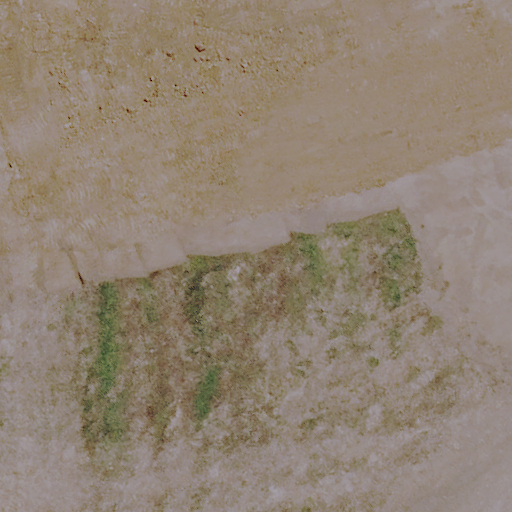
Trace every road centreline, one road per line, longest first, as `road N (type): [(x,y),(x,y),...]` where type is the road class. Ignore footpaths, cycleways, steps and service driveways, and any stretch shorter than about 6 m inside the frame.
road 1 (unknown): [(136,0),(216,148),(454,511)]
road 2 (unknown): [(216,148),(466,0)]
